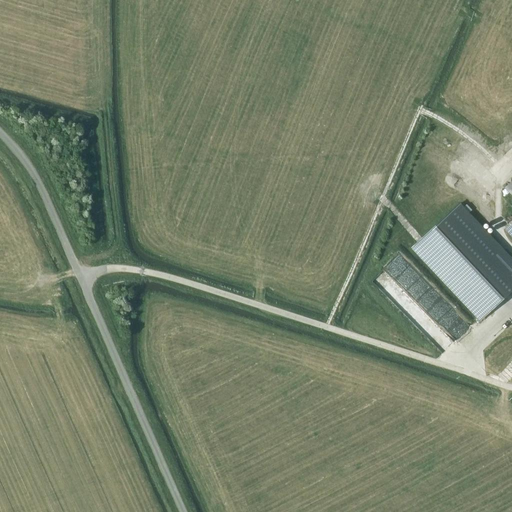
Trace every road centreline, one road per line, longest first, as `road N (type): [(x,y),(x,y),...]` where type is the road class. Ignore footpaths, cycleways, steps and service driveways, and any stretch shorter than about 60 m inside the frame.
road 1 (unclassified): [(511,387),(143,271),(79,274)]
road 2 (unclassified): [(180,511),(79,274)]
road 3 (unclassified): [(79,274),(32,172),(0,130)]
